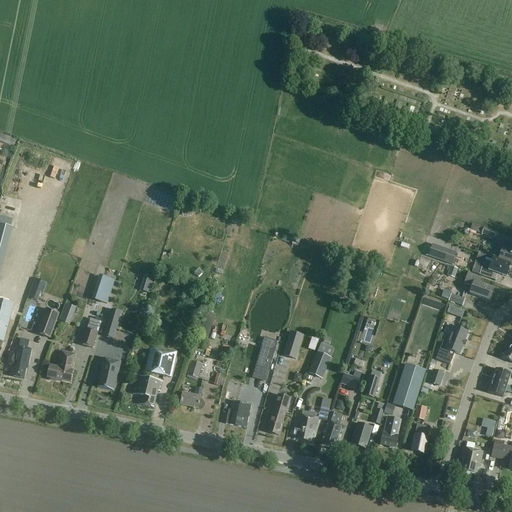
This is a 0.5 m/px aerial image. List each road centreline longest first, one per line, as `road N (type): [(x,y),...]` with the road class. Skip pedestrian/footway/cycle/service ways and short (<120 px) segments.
road 1 (tertiary): [(441,487),(0,397)]
road 2 (residential): [(441,487),(487,338),(511,305)]
